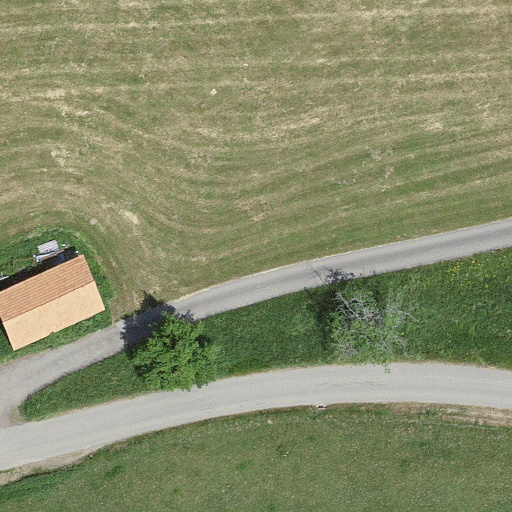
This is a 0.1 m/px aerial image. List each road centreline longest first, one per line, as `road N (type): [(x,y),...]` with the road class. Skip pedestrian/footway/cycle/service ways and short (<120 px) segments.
road 1 (unclassified): [(511,231),(193,306),(0,398)]
road 2 (unclassified): [(511,393),(233,396),(0,461)]
